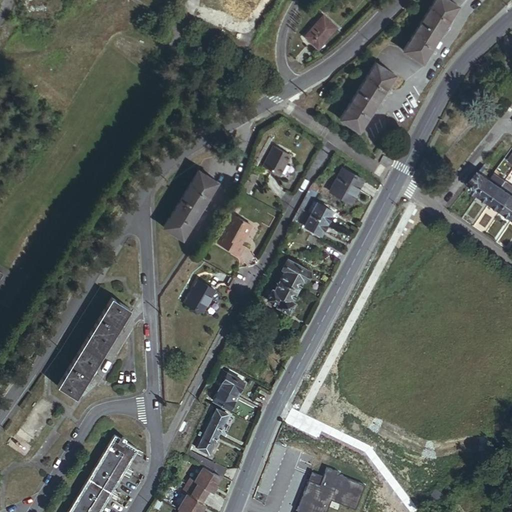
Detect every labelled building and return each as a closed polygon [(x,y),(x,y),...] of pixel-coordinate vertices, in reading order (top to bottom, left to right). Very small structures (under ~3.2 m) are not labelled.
[(244,13),(252,0),(228,0),(227,2),(244,13)] [(419,64),(453,9),(438,0),(432,0),(400,53),(419,64)] [(317,48),(336,28),(323,16),(305,36),(317,48)] [(355,133),(391,76),(372,65),(337,121),(355,133)] [(279,177),(289,157),(273,148),(262,167),(279,177)] [(397,161),(387,156),(384,163),(394,167),(397,161)] [(183,237),(219,180),(200,169),(164,226),(183,237)] [(355,191),(361,180),(340,169),(328,192),(345,202),(352,189),(355,191)] [(477,197),(488,180),(480,175),(477,173),(469,183),(469,192),(477,197)] [(503,182),(495,176),(490,182),(499,188),(503,182)] [(487,204),(499,188),(490,182),(488,180),(477,197),(487,204)] [(511,193),(511,188),(505,183),(501,189),(511,196),(511,193)] [(499,212),(511,196),(501,189),(499,188),(487,204),(499,212)] [(311,203),(316,194),(312,192),(307,200),(311,203)] [(510,220),(511,217),(511,196),(499,212),(510,220)] [(328,218),(331,213),(315,204),(308,216),(325,225),(326,223),(327,223),(329,219),(328,218)] [(246,238),(252,227),(233,216),(222,235),(221,234),(216,243),(239,257),(245,248),(241,246),(244,241),(243,241),(244,238),(246,238)] [(324,227),(325,225),(308,216),(304,223),(295,218),(291,225),(298,229),(301,230),(303,226),(319,235),(321,231),(323,231),(325,227),(324,227)] [(292,240),(298,229),(291,225),(285,236),(292,240)] [(351,239),(338,232),(334,240),(347,246),(351,239)] [(324,244),(311,237),(309,242),(322,249),(324,244)] [(272,276),(275,270),(273,268),(282,251),(278,249),(266,272),(272,276)] [(302,282),(307,272),(285,260),(280,270),(283,272),(279,280),(295,288),(299,280),(302,282)] [(268,282),(272,276),(266,272),(253,295),(257,298),(266,281),(268,282)] [(288,308),(294,297),(291,295),(295,288),(279,280),(275,287),(272,285),(267,295),(278,301),(277,302),(288,308)] [(201,313),(214,291),(199,282),(186,304),(201,313)] [(74,398),(128,310),(110,298),(56,387),(74,398)] [(268,365),(254,358),(248,368),(261,376),(268,365)] [(221,373),(226,362),(221,359),(215,370),(221,373)] [(244,381),(242,380),(243,378),(231,372),(224,386),(236,392),(240,385),(241,386),(244,381)] [(233,398),(236,392),(224,386),(217,399),(229,405),(230,404),(232,404),(235,399),(233,398)] [(205,405),(212,390),(207,387),(199,402),(205,405)] [(218,430),(226,411),(216,405),(207,425),(218,430)] [(209,450),(218,430),(207,425),(197,445),(209,450)] [(97,511),(136,451),(123,443),(124,441),(121,438),(119,441),(113,437),(66,511),(97,511)] [(211,470),(215,461),(197,454),(193,462),(200,465),(211,470)] [(447,511),(486,468),(476,458),(436,503),(447,511)] [(223,474),(226,465),(215,461),(211,470),(219,473),(223,474)] [(213,483),(219,473),(211,470),(200,465),(196,473),(213,483)] [(325,511),(331,500),(355,509),(365,484),(326,468),(319,484),(308,480),(296,509),(298,509),(296,511),(325,511)] [(213,483),(196,473),(192,479),(187,476),(186,479),(205,491),(209,484),(212,485),(213,483)] [(200,500),(205,491),(186,479),(180,488),(181,488),(200,500)] [(199,502),(200,500),(181,488),(179,490),(184,493),(179,500),(197,511),(198,509),(195,508),(199,502)] [(178,511),(196,511),(197,511),(179,500),(174,509),(176,510),(178,511)]
